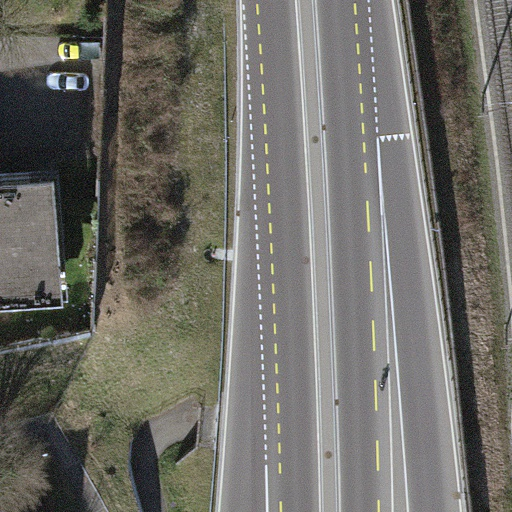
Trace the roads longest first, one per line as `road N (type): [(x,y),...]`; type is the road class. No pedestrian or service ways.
road 1 (secondary): [(435,511),(417,323),(335,0)]
road 2 (primary): [(358,511),(335,0)]
road 3 (primary): [(273,0),(292,353)]
road 4 (secondary): [(292,353),(264,511)]
road 5 (primary): [(292,353),(295,511)]
